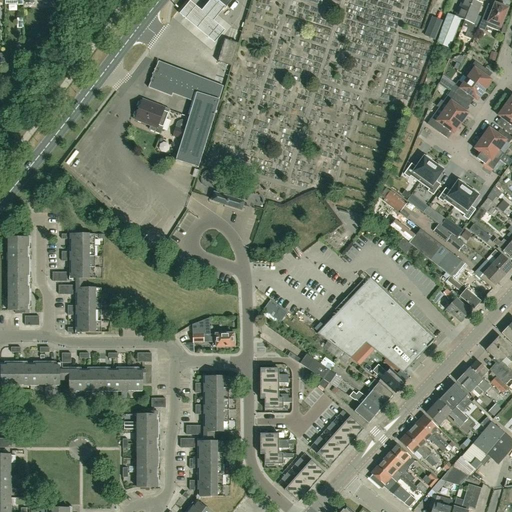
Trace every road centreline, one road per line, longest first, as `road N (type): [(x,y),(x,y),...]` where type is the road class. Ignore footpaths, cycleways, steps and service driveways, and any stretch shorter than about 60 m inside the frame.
road 1 (primary): [(161,0),(0,206)]
road 2 (tertiary): [(343,477),(511,297)]
road 3 (residential): [(293,511),(250,462),(248,361)]
road 4 (residential): [(139,511),(169,484),(176,363)]
road 5 (residential): [(176,363),(167,343),(72,343),(47,332)]
road 6 (residential): [(511,28),(509,67),(454,154)]
